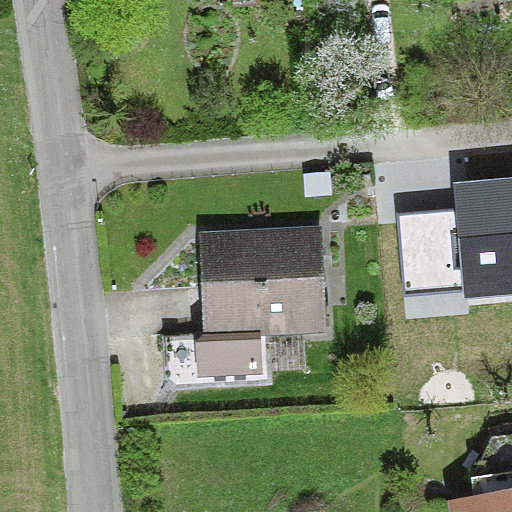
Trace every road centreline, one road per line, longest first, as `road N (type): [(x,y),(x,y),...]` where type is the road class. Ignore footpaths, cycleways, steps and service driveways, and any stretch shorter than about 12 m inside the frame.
road 1 (residential): [(511,135),(56,166)]
road 2 (residential): [(88,511),(56,166)]
road 3 (residential): [(56,166),(35,0)]
